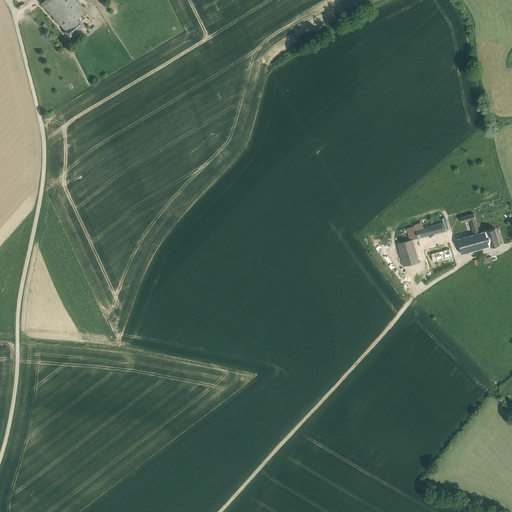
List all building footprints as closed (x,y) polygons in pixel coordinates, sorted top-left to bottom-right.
[(76,0),(44,0),(41,3),(60,23),(80,5),(76,0)] [(80,5),(60,23),(65,28),(77,17),(85,11),(80,5)] [(65,28),(64,29),(70,37),(84,25),(77,17),(65,28)] [(479,233),(474,213),(460,217),(462,222),(470,220),(472,225),(474,234),(479,233)] [(442,223),(429,226),(431,234),(444,230),(442,223)] [(472,225),(455,230),(458,239),(474,234),(472,225)] [(429,226),(416,230),(418,238),(421,237),(431,234),(429,226)] [(495,228),(487,230),(491,246),(491,247),(500,244),(495,228)] [(458,239),(462,254),(491,246),(487,230),(479,233),(474,234),(458,239)] [(421,237),(418,238),(412,239),(419,262),(427,260),(421,237)] [(412,239),(398,243),(397,243),(404,266),(419,262),(412,239)] [(449,249),(432,254),(434,262),(452,257),(449,249)]
